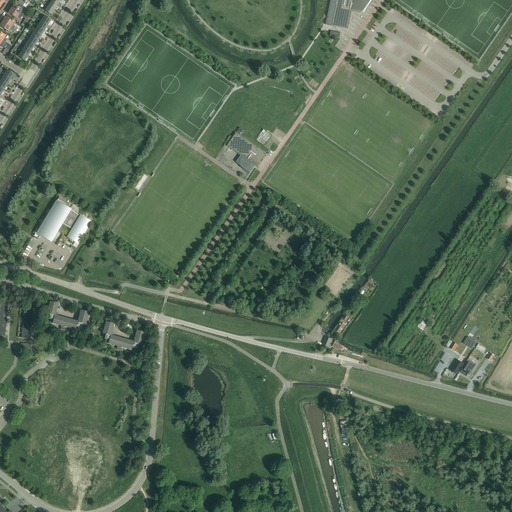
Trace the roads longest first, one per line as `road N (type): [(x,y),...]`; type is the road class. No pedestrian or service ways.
road 1 (unclassified): [(161,317),(511,403)]
road 2 (unclassified): [(0,425),(19,401),(24,378),(76,347),(129,364),(137,375),(132,438),(151,442)]
road 3 (unclassified): [(161,317),(0,264)]
road 4 (residential): [(142,319),(0,278)]
road 5 (unclassified): [(161,317),(151,442)]
